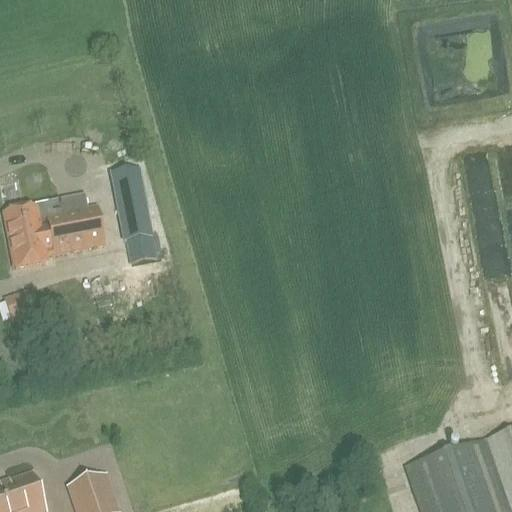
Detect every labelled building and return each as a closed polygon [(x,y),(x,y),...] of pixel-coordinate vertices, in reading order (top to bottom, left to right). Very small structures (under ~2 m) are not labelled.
[(139,172),(110,178),(124,245),(127,245),(146,241),(152,240),(139,172)] [(42,252),(51,250),(53,259),(103,250),(96,211),(46,220),(48,233),(39,235),(34,212),(3,218),(14,272),(45,266),(42,252)] [(150,265),(161,263),(158,250),(148,252),(150,265)] [(42,298),(58,334),(92,319),(76,283),(42,298)] [(31,296),(5,305),(11,323),(37,314),(31,296)] [(511,511),(511,432),(404,471),(418,511),(511,511)] [(43,511),(31,476),(0,487),(0,511),(43,511)] [(116,511),(105,480),(68,492),(74,511),(116,511)]
